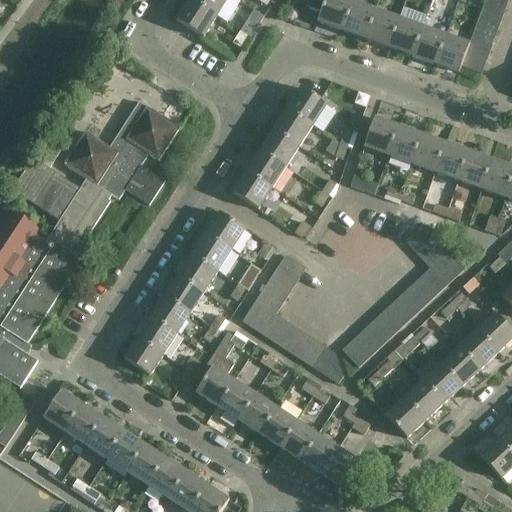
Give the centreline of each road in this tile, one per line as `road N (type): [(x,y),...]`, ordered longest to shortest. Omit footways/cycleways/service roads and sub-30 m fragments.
road 1 (residential): [(274,494),(107,382),(92,357),(241,112)]
road 2 (residential): [(241,112),(289,54),(511,128)]
road 3 (residential): [(378,511),(511,386)]
road 4 (residential): [(152,0),(145,45),(241,112)]
